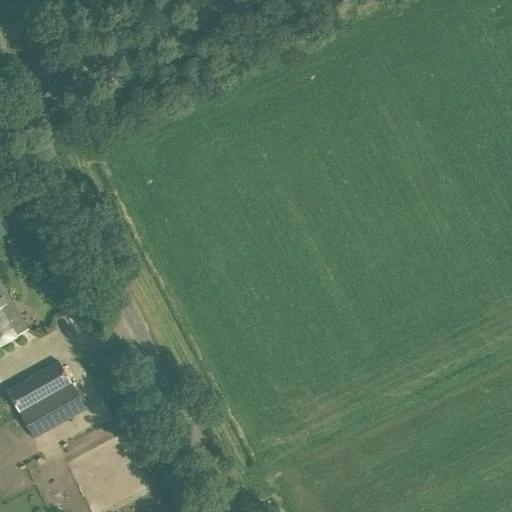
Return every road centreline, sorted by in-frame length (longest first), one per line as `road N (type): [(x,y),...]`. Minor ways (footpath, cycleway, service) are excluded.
road 1 (unclassified): [(234,511),(16,97)]
road 2 (tertiary): [(16,97),(226,0)]
